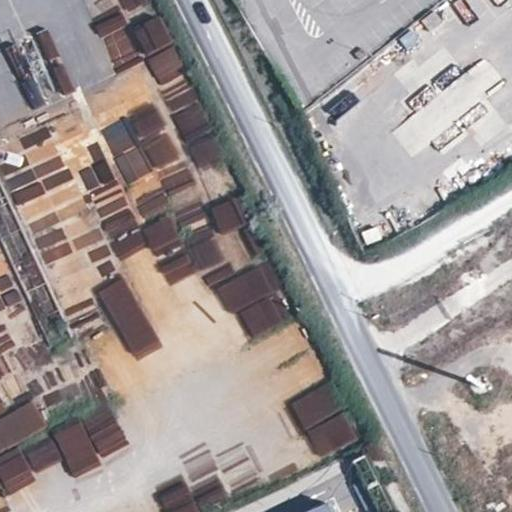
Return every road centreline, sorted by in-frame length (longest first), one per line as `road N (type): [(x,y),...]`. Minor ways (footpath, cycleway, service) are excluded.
road 1 (secondary): [(439,511),(189,0)]
road 2 (track): [(330,282),(399,272),(511,200)]
